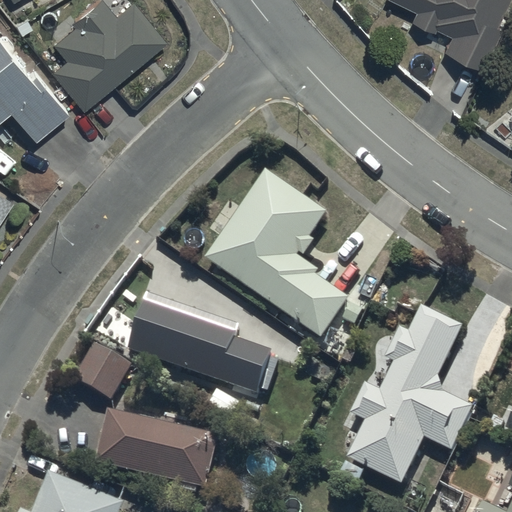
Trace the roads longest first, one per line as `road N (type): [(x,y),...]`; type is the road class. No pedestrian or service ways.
road 1 (residential): [(285,43),(112,205),(33,309),(0,370)]
road 2 (tertiary): [(511,232),(358,121),(285,43)]
